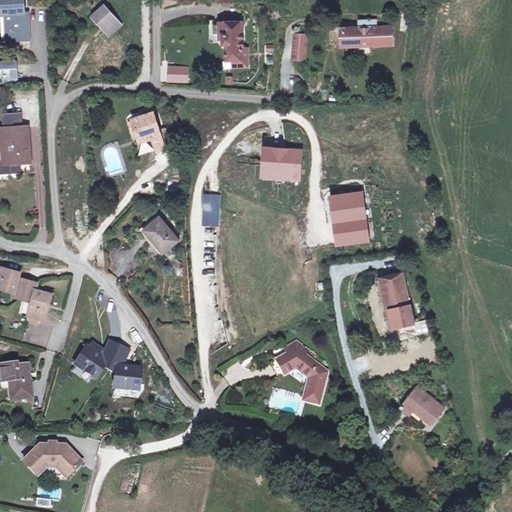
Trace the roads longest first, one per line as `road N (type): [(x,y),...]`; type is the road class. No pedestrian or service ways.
road 1 (unclassified): [(59,249),(113,291),(187,401),(296,448),(390,511)]
road 2 (residential): [(59,249),(50,137),(62,102),(93,86),(254,98)]
road 3 (unknown): [(40,393),(78,260),(164,156)]
